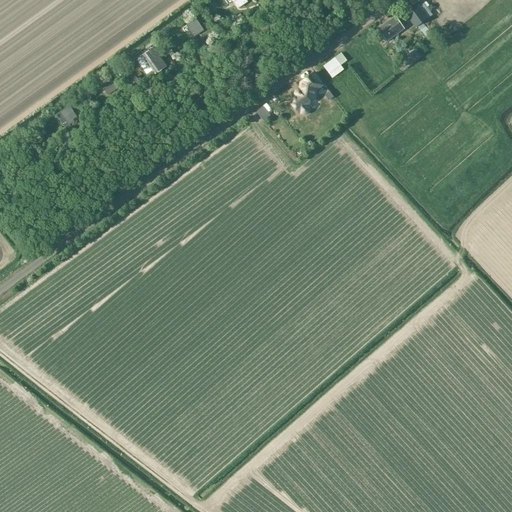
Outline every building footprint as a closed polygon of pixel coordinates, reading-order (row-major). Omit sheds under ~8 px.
[(230,0),(237,9),(248,2),(246,0),(230,0)] [(404,19),(407,24),(410,22),(415,28),(417,26),(420,29),(419,30),(426,37),(431,33),(422,23),(427,19),(419,7),(406,16),(406,17),(404,19)] [(395,17),(377,30),(386,42),(404,29),(395,17)] [(196,19),(186,25),(194,37),(203,31),(196,19)] [(141,55),(147,64),(149,67),(159,61),(151,48),(141,55)] [(341,53),(325,64),(323,66),(332,78),(344,70),(340,65),(346,60),(341,53)] [(313,99),(315,90),(321,85),(313,74),(302,82),(300,90),(298,90),(296,91),(295,92),(295,94),(297,96),(290,101),(298,112),(300,111),(301,113),(303,114),(305,113),(307,112),(308,110),(308,108),(306,106),(308,105),(307,104),(312,98),(313,99)] [(108,96),(118,89),(109,76),(99,83),(108,96)] [(77,117),(69,105),(55,114),(64,127),(67,124),(77,117)]
